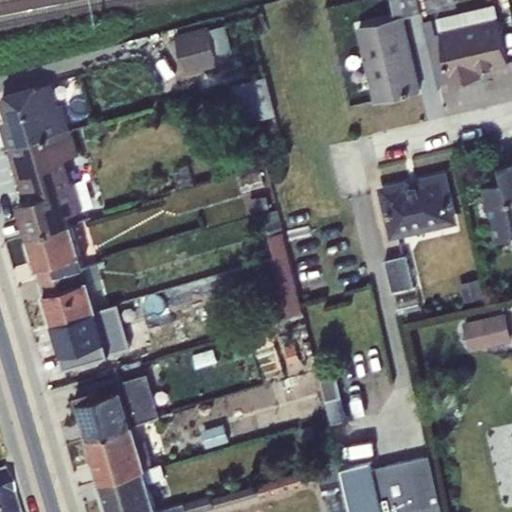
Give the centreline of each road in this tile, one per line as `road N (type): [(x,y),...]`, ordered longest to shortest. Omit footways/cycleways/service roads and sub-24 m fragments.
road 1 (tertiary): [(54,511),(0,332)]
road 2 (residential): [(511,115),(387,143)]
